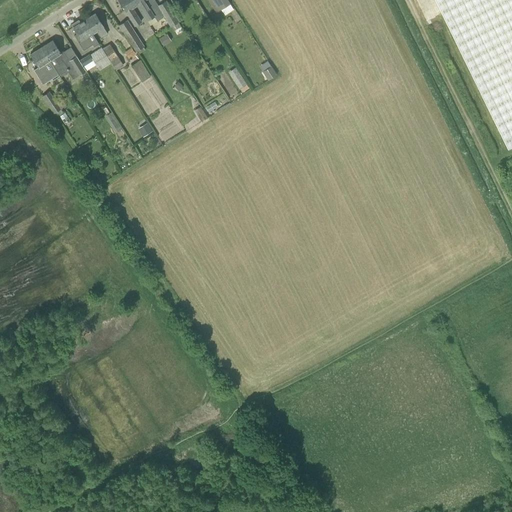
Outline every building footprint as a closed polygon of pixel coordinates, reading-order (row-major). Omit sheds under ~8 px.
[(133,0),(117,0),(126,13),(126,12),(135,26),(141,22),(133,8),(137,6),(137,5),(133,0)] [(156,2),(154,0),(133,0),(137,5),(137,6),(146,21),(155,16),(151,10),(155,8),(152,4),(156,2)] [(171,26),(179,22),(180,21),(167,0),(158,6),(171,26)] [(231,4),(228,0),(215,0),(222,9),(231,4)] [(511,0),(436,0),(509,148),(511,147),(511,0)] [(95,13),(84,20),(92,34),(97,31),(101,37),(108,33),(103,27),(104,26),(95,13)] [(72,24),(73,27),(77,34),(74,35),(83,50),(93,45),(94,47),(99,44),(92,34),(84,20),(80,23),(79,20),(72,24)] [(120,26),(131,44),(136,51),(143,46),(127,21),(120,26)] [(164,45),(171,40),(167,34),(159,39),(164,45)] [(61,53),(53,40),(41,47),(54,67),(59,75),(72,67),(69,61),(69,60),(63,51),(61,53)] [(110,44),(102,49),(111,63),(112,63),(117,70),(124,65),(110,44)] [(54,67),(41,47),(30,54),(38,67),(34,70),(43,84),(51,79),(53,81),(59,76),(60,77),(59,75),(54,67)] [(111,63),(102,49),(101,48),(90,55),(100,70),(111,63)] [(69,61),(72,67),(78,76),(86,71),(76,56),(69,60),(69,61)] [(142,81),(151,76),(140,60),(131,66),(142,81)] [(277,75),(272,67),(263,73),(269,81),(277,75)] [(240,90),(247,85),(240,74),(233,79),(240,90)] [(42,96),(49,106),(56,101),(49,91),(42,96)] [(194,110),(202,122),(208,118),(200,106),(194,110)] [(112,112),(107,115),(117,131),(122,129),(112,112)] [(143,136),(152,130),(147,122),(137,128),(143,136)]
